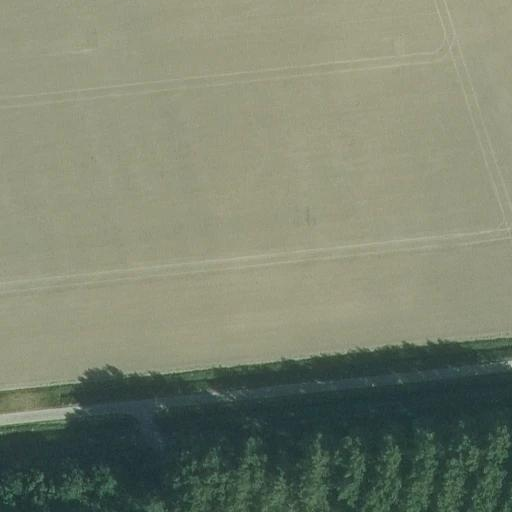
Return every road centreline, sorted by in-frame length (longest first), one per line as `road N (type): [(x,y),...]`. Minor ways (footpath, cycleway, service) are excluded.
road 1 (unclassified): [(0,420),(511,366)]
road 2 (track): [(299,511),(180,469),(158,446),(143,405)]
